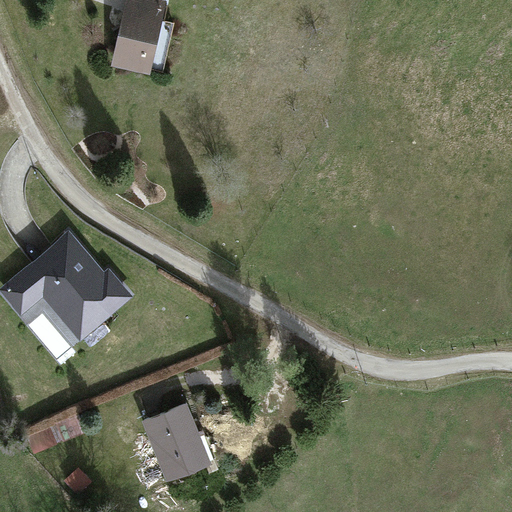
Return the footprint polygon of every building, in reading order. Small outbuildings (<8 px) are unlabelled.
[(111,52),(143,61),(153,26),(160,3),(149,0),(126,0),(119,24),(111,52)] [(153,26),(143,61),(156,65),(166,30),(153,26)] [(112,266),(76,224),(25,269),(41,288),(56,275),(75,298),(71,302),(89,323),(135,284),(116,262),(112,266)] [(41,288),(25,269),(13,279),(30,298),(41,288)] [(203,403),(198,389),(155,404),(174,461),(211,449),(202,421),(208,419),(203,403)]
